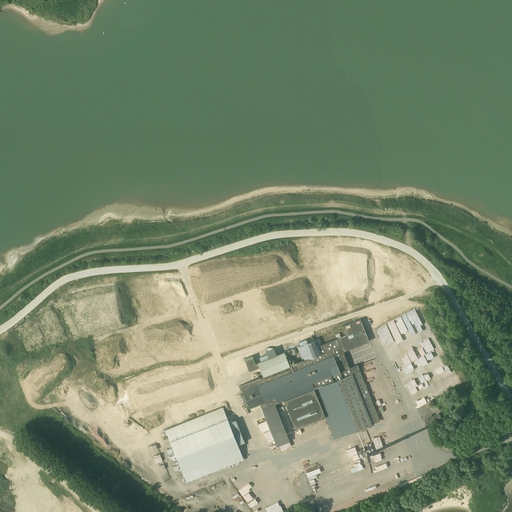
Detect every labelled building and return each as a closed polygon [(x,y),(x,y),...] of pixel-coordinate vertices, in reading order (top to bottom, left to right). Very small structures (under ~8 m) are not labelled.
[(259,357),(261,361),(255,363),(252,356),(244,359),(249,371),(259,367),(263,376),(240,385),(248,408),(260,403),(277,446),(290,441),(275,404),(284,400),(295,429),(325,417),(334,439),(380,421),(358,364),(349,368),(343,351),(369,341),(360,319),(342,326),(345,335),(322,344),(319,339),(317,340),(317,339),(298,347),(303,360),(290,365),(286,357),(289,356),(293,354),(294,355),(297,353),(295,347),(291,349),(276,355),(274,351),(259,357)] [(438,341),(428,346),(427,344),(423,346),(426,353),(440,346),(438,341)] [(439,352),(431,357),(433,362),(442,358),(439,352)] [(439,368),(431,373),(433,377),(442,372),(439,368)] [(186,482),(244,459),(223,407),(165,430),(186,482)] [(425,418),(428,424),(442,418),(439,413),(435,415),(434,413),(425,418)] [(370,452),(384,447),(382,440),(376,442),(373,435),(369,436),(370,439),(366,440),(370,452)] [(257,469),(269,464),(267,460),(262,462),(261,460),(255,462),(257,469)] [(232,480),(238,490),(243,487),(237,477),(232,480)] [(211,487),(213,491),(224,486),(223,482),(211,487)] [(313,492),(324,488),(323,484),(312,488),(313,492)] [(283,486),(262,494),(264,498),(287,489),(286,486),(283,487),(283,486)] [(275,501),(266,505),(268,509),(279,505),(280,507),(293,502),(289,491),(273,498),(275,501)] [(322,510),(339,504),(335,492),(318,498),(322,510)]
